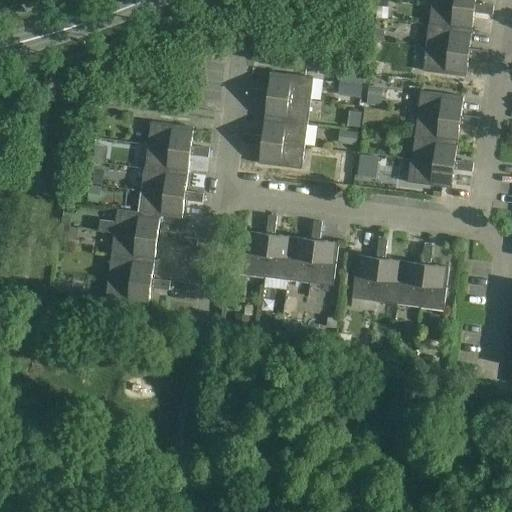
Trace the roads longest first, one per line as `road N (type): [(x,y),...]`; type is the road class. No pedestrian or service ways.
road 1 (residential): [(222,193),(457,222),(474,216)]
road 2 (residential): [(474,216),(486,197),(504,43)]
road 3 (residential): [(489,369),(503,252),(474,216)]
road 4 (tertiary): [(0,48),(146,0)]
road 5 (residential): [(222,193),(239,52)]
road 6 (residential): [(206,317),(222,193)]
